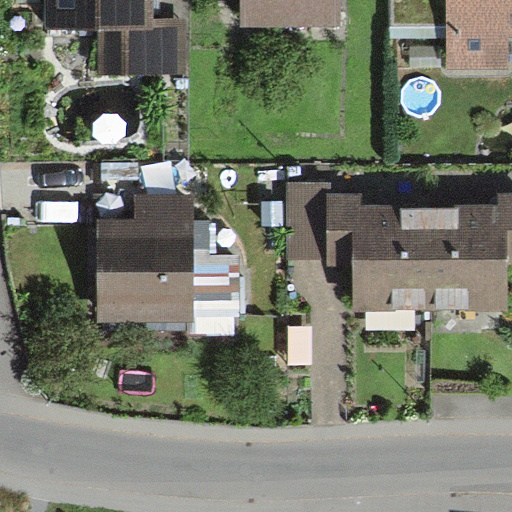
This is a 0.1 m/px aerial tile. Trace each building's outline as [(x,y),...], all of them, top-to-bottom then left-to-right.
[(155,0),(49,0),(50,32),(101,31),(101,73),(190,72),(189,21),(155,21),(155,0)] [(339,0),(243,0),(243,24),(339,24),(339,0)] [(511,0),(394,0),(395,27),(449,26),(450,72),(510,71),(509,38),(511,37),(511,0)] [(288,255),(331,255),(331,194),(331,183),(288,182),(288,255)] [(194,318),(194,191),(137,191),(137,219),(98,219),(98,318),(194,318)] [(511,193),(331,194),(331,255),(331,270),(351,270),(352,310),(511,309),(511,264),(511,263),(511,193)]
